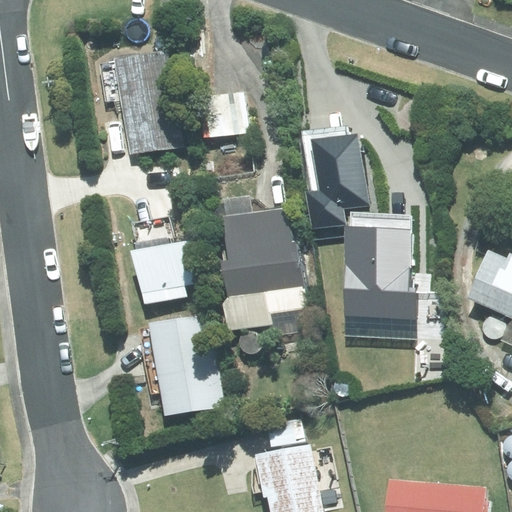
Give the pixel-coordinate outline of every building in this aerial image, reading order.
[(238,174),(234,138),(214,140),(218,176),(238,174)] [(355,139),(306,146),(314,206),(363,199),(355,139)] [(297,213),(236,223),(241,265),(234,265),(240,301),(234,302),(236,315),(238,333),(277,328),(279,339),(314,335),(312,322),(317,322),(305,250),(304,244),(301,244),(297,213)] [(348,318),(420,321),(422,290),(413,290),(416,231),(412,231),(413,219),(356,216),(356,228),(352,228),(348,318)] [(138,255),(148,307),(190,299),(188,287),(206,284),(198,243),(138,255)] [(511,317),(511,321),(503,342),(511,346),(511,260),(494,253),(473,300),(511,317)] [(151,400),(166,397),(170,422),(230,413),(222,359),(213,360),(207,322),(156,330),(160,357),(145,359),(151,400)] [(446,333),(431,336),(433,348),(449,345),(446,333)] [(357,356),(334,357),(337,399),(360,398),(357,356)] [(304,421),(270,428),(274,449),(308,442),(304,421)] [(326,511),(312,447),(259,458),(268,499),(271,498),(274,511),(326,511)] [(395,481),(392,511),(485,511),(487,490),(395,481)]
